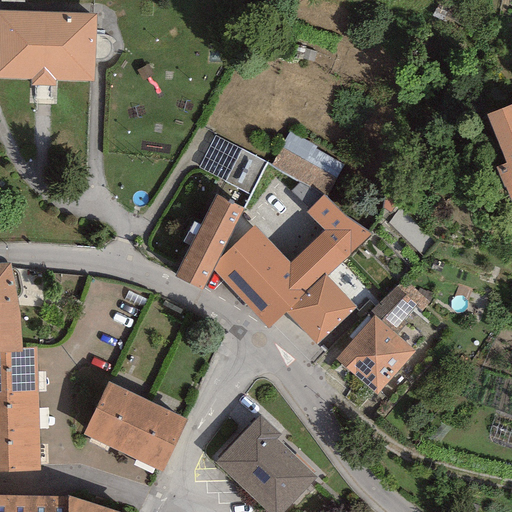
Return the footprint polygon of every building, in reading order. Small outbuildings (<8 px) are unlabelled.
[(55,81),(94,82),(95,59),(97,59),(100,59),(104,58),(107,55),(109,51),(110,47),(109,43),(107,40),(104,39),(103,34),(95,35),(96,13),(0,10),(0,78),(30,79),(30,85),(55,86),(55,81)] [(511,104),(486,115),(505,162),(495,167),(511,205),(511,204),(511,104)] [(315,149),(316,146),(289,132),(271,166),(326,196),(343,165),(315,149)] [(250,194),(266,164),(216,137),(199,167),(250,194)] [(242,208),(216,195),(174,277),(201,290),(212,270),(218,258),(242,208)] [(327,277),(371,235),(345,217),(322,196),(306,213),(324,231),(290,264),(253,227),(218,258),(212,270),(267,328),(284,312),(325,274),(327,277)] [(10,263),(0,263),(0,353),(22,353),(21,348),(19,311),(10,263)] [(315,345),(356,307),(327,277),(325,274),(284,312),(315,345)] [(373,315),(396,335),(407,323),(403,320),(415,306),(421,311),(430,302),(403,278),(370,312),(373,315)] [(376,395),(414,351),(396,335),(373,315),(335,359),(376,395)] [(0,398),(37,398),(35,347),(21,348),(22,353),(0,353),(0,398)] [(121,453),(147,400),(107,381),(82,434),(121,453)] [(0,398),(0,432),(38,432),(37,398),(0,398)] [(187,420),(147,400),(121,453),(161,472),(187,420)] [(216,464),(265,511),(283,511),(315,479),(276,441),(280,437),(260,418),(247,431),(216,464)] [(38,432),(0,432),(0,472),(39,471),(38,432)] [(66,511),(67,495),(0,494),(0,511),(66,511)] [(117,511),(67,495),(66,511),(117,511)]
